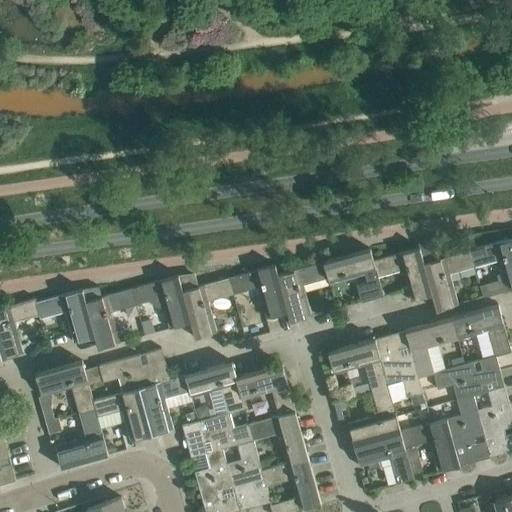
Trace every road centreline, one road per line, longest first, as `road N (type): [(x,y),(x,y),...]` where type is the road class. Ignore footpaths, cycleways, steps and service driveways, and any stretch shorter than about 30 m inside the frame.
road 1 (tertiary): [(511,150),(0,226)]
road 2 (tertiary): [(0,257),(511,184)]
road 3 (residential): [(356,511),(307,338)]
road 4 (residential): [(175,511),(148,467),(122,466),(49,489)]
road 5 (residential): [(368,511),(511,469)]
road 6 (residential): [(49,489),(14,367)]
